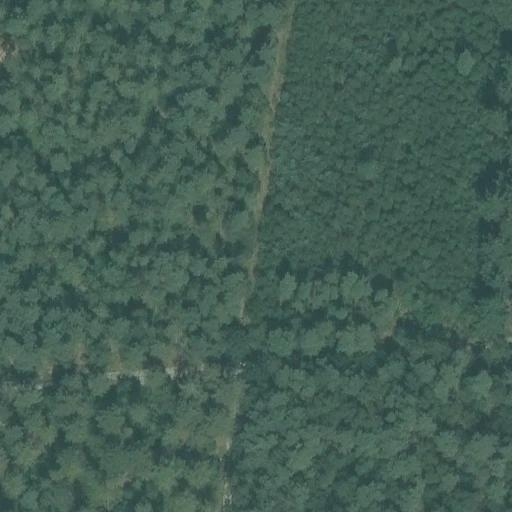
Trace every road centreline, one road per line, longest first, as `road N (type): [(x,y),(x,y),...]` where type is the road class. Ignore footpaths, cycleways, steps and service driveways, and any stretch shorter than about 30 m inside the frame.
road 1 (track): [(240,363),(511,343)]
road 2 (track): [(240,363),(0,380)]
road 3 (track): [(224,511),(240,363)]
